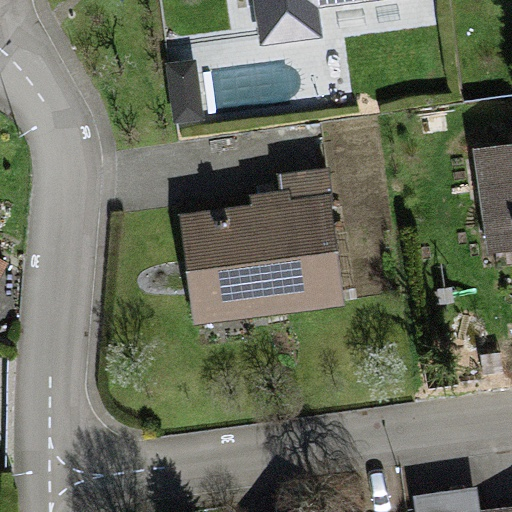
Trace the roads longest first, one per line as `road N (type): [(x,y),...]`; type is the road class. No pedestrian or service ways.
road 1 (residential): [(0,34),(60,128),(79,191),(57,483)]
road 2 (residential): [(57,483),(511,418)]
